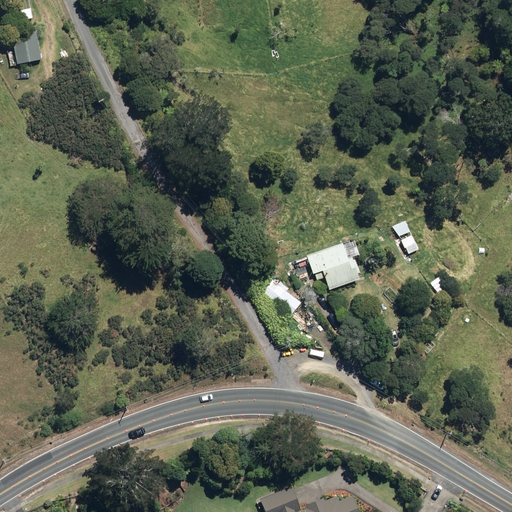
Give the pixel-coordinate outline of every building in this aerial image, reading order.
[(276,18),(277,27),(287,25),(286,16),(276,18)] [(9,32),(17,66),(41,60),(34,27),(9,32)] [(402,221),(391,227),(398,239),(409,232),(402,221)] [(400,241),(407,255),(417,250),(410,236),(400,241)] [(305,257),(319,295),(359,281),(351,259),(358,257),(352,240),(305,257)] [(438,276),(429,283),(445,303),(454,295),(438,276)] [(261,296),(289,318),(301,304),(286,292),(288,290),(280,283),(278,286),(273,282),(261,296)] [(435,299),(428,306),(437,315),(444,309),(435,299)] [(421,326),(413,320),(404,331),(412,338),(421,326)] [(292,487),(263,501),(267,511),(360,511),(354,496),(340,501),(337,495),(326,501),(324,497),(308,504),(310,507),(302,510),(292,487)]
